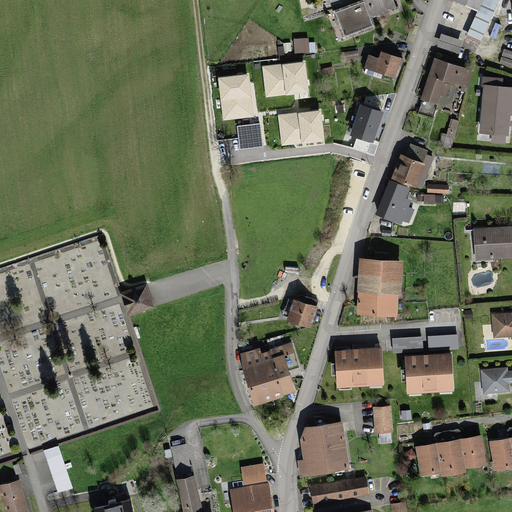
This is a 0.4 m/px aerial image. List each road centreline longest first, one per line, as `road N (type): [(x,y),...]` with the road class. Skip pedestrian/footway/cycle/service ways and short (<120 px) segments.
road 1 (residential): [(283,463),(384,163)]
road 2 (residential): [(283,463),(250,415),(237,373),(232,268)]
road 3 (residential): [(384,163),(442,0)]
road 4 (residential): [(384,163),(328,147),(216,159)]
